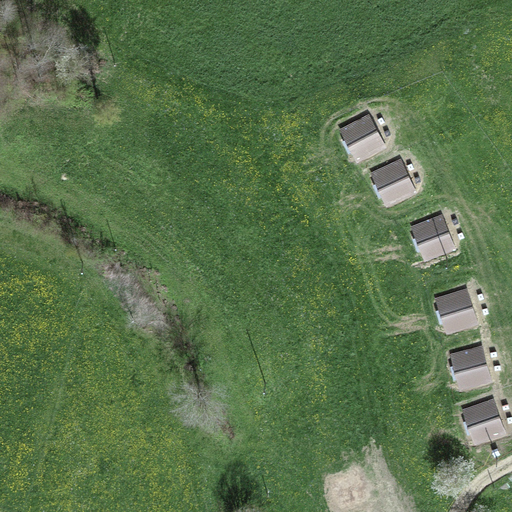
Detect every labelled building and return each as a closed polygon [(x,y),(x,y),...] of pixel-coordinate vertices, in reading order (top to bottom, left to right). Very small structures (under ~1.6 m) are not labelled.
[(374,114),(342,126),(357,161),(388,149),(374,114)] [(402,159),(370,172),(386,207),(416,194),(402,159)] [(443,214),(411,224),(425,260),(456,249),(443,214)] [(468,290),(435,298),(445,335),(478,326),(468,290)] [(481,347),(448,353),(457,391),(490,383),(481,347)] [(493,398),(461,410),(475,446),(507,433),(493,398)] [(363,465),(329,476),(340,511),(341,511),(375,502),(363,465)]
